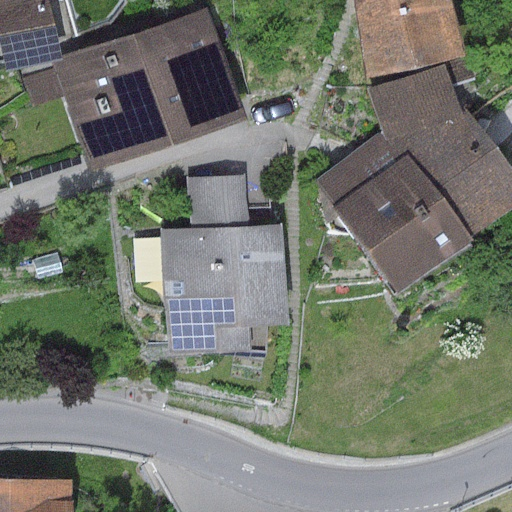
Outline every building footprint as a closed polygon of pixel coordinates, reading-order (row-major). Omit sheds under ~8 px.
[(43,0),(0,0),(0,65),(1,69),(56,58),(43,0)] [(352,0),(367,74),(456,57),(444,0),(352,0)] [(203,9),(51,61),(53,68),(21,79),(30,107),(61,96),(86,170),(241,117),(203,9)] [(381,129),(457,103),(443,64),(368,88),(381,129)] [(511,177),(457,103),(381,129),(461,238),(511,201),(511,177)] [(461,238),(381,129),(311,181),(394,294),(464,242),(461,238)] [(186,178),(190,229),(242,228),(249,228),(246,175),(186,178)] [(249,228),(242,228),(247,329),(289,326),(284,226),(249,228)] [(249,353),(247,329),(242,228),(190,229),(160,230),(167,357),(249,353)] [(66,511),(67,479),(0,477),(0,511),(66,511)]
